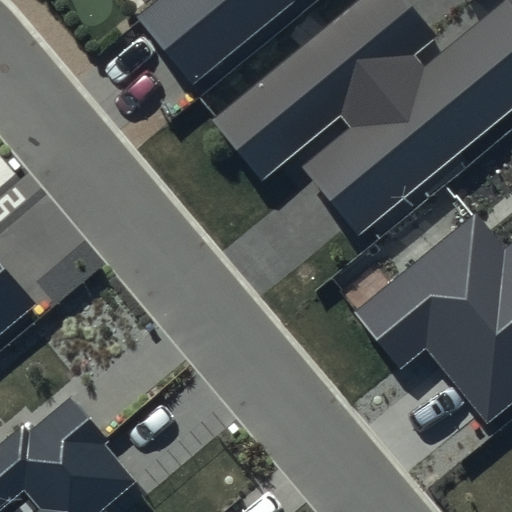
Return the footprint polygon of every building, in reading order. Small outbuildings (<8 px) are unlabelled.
[(157,0),(137,17),(191,83),(292,0),(291,0),(157,0)] [(433,37),(403,0),(360,0),(211,121),(263,185),(342,121),(348,129),(302,166),(358,234),(511,109),(511,6),(507,1),(423,69),(412,55),(433,37)] [(511,242),(505,248),(477,213),(355,313),(401,369),(426,348),(488,423),(511,403),(511,242)] [(0,333),(37,302),(0,259),(0,333)] [(0,442),(0,511),(23,493),(35,507),(29,511),(95,511),(132,481),(102,446),(107,442),(68,397),(28,431),(22,424),(0,442)]
